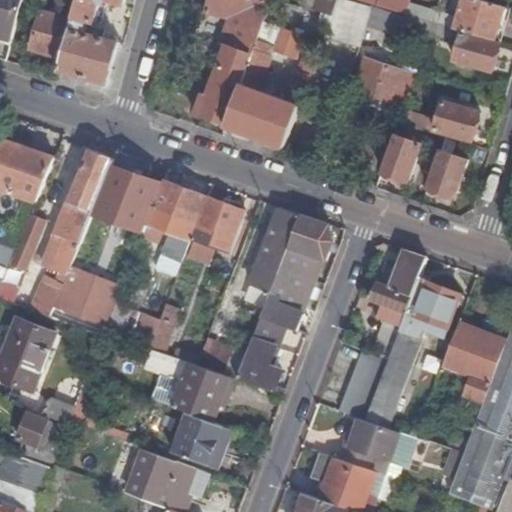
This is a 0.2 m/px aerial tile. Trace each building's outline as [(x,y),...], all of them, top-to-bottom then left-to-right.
[(0,0),(0,38),(13,43),(24,0),(0,0)] [(63,59),(60,71),(107,83),(119,43),(85,33),(88,20),(95,22),(101,4),(105,0),(124,6),(126,0),(79,0),(74,21),(63,59)] [(203,119),(227,127),(259,37),(271,0),(209,0),(206,14),(228,22),(218,50),(226,53),(203,119)] [(318,0),(301,0),(298,8),(314,12),(318,0)] [(339,0),(318,0),(314,12),(333,17),(339,0)] [(375,7),(351,0),(339,0),(333,17),(326,36),(362,46),(369,24),(375,7)] [(464,0),(456,30),(496,42),(506,8),(475,0),(464,0)] [(407,3),(404,15),(406,16),(433,24),(436,12),(407,3)] [(404,15),(375,7),(369,24),(400,34),(406,16),(404,15)] [(32,50),(63,59),(74,21),(43,12),(32,50)] [(406,16),(400,34),(418,40),(415,51),(424,54),(428,40),(434,24),(433,24),(406,16)] [(493,73),(501,43),(496,42),(456,30),(434,24),(428,40),(458,49),(455,62),(493,73)] [(259,37),(227,127),(286,148),(323,44),(310,39),(296,79),(292,78),(284,102),(259,92),(272,57),(271,56),(272,53),(296,61),(305,37),(280,29),(275,44),(259,37)] [(405,106),(416,75),(366,60),(355,91),(405,106)] [(435,131),(472,142),(481,114),(444,103),(435,131)] [(407,111),(405,126),(424,128),(425,113),(407,111)] [(395,135),(382,172),(409,182),(423,145),(395,135)] [(55,160),(2,142),(0,146),(0,191),(36,204),(55,160)] [(110,168),(113,162),(88,152),(65,211),(56,207),(51,221),(32,213),(19,245),(71,266),(93,212),(110,168)] [(440,152),(428,189),(456,199),(468,161),(440,152)] [(162,186),(110,168),(93,212),(108,217),(115,199),(120,201),(133,205),(145,209),(146,207),(153,209),(162,186)] [(205,198),(164,182),(162,186),(153,209),(148,222),(156,225),(161,213),(170,217),(167,226),(171,227),(165,245),(185,252),(190,239),(205,198)] [(244,213),(205,198),(190,239),(229,252),(244,213)] [(130,211),(133,205),(120,201),(118,207),(130,211)] [(299,215),(279,209),(251,283),(271,290),(299,215)] [(299,215),(271,290),(261,318),(284,326),(305,334),(315,310),(308,307),(326,261),(332,244),(339,247),(340,243),(342,230),(299,215)] [(426,259),(404,252),(398,268),(390,288),(378,284),(373,298),(384,303),(379,316),(386,319),(402,325),(419,280),(426,259)] [(315,310),(332,264),(326,261),(308,307),(315,310)] [(390,288),(398,268),(386,264),(378,284),(390,288)] [(366,418),(366,420),(389,428),(429,322),(449,329),(462,296),(419,280),(402,325),(389,360),(366,418)] [(64,285),(50,319),(59,323),(73,289),(64,285)] [(151,342),(160,320),(161,318),(144,312),(134,336),(151,342)] [(284,326),(261,318),(252,342),(273,350),(274,351),(284,326)] [(386,319),(372,354),(389,360),(402,325),(386,319)] [(33,393),(33,392),(56,336),(18,320),(5,351),(0,349),(0,380),(13,385),(33,393)] [(151,342),(148,349),(152,351),(163,355),(174,325),(160,320),(151,342)] [(507,342),(459,323),(443,364),(473,375),(465,394),(467,395),(456,423),(474,429),(507,342)] [(511,511),(511,328),(507,342),(474,429),(464,454),(450,493),(498,511),(497,511),(511,511)] [(231,349),(207,340),(197,366),(222,375),(231,349)] [(237,380),(275,393),(281,375),(266,369),(273,350),(252,342),(237,380)] [(222,375),(197,366),(163,355),(152,351),(151,355),(141,351),(136,364),(146,368),(184,383),(183,386),(176,407),(175,410),(187,414),(212,424),(229,377),(222,375)] [(372,354),(361,351),(340,408),(366,418),(389,360),(372,354)] [(154,399),(176,407),(183,386),(162,378),(154,399)] [(5,403),(42,417),(47,403),(33,392),(33,393),(13,385),(5,403)] [(42,417),(68,428),(71,422),(75,410),(52,401),(47,403),(42,417)] [(71,422),(83,426),(89,409),(78,404),(75,410),(71,422)] [(217,470),(226,447),(217,443),(223,428),(212,424),(187,414),(172,453),(217,470)] [(37,448),(46,424),(28,417),(19,441),(37,448)] [(345,446),(340,459),(354,464),(387,475),(395,452),(402,433),(389,428),(366,420),(359,418),(355,431),(350,447),(345,446)] [(37,448),(44,451),(54,426),(46,424),(37,448)] [(38,466),(51,471),(54,466),(67,431),(54,426),(44,451),(38,466)] [(226,447),(231,431),(223,428),(217,443),(226,447)] [(350,447),(355,431),(351,429),(345,446),(350,447)] [(395,452),(387,475),(398,479),(402,466),(407,468),(417,438),(416,437),(402,433),(395,452)] [(200,500),(210,474),(144,449),(132,480),(128,478),(122,491),(169,509),(176,511),(188,511),(194,498),(200,500)] [(339,504),(338,507),(353,511),(371,511),(375,501),(344,490),(354,464),(340,459),(321,453),(312,477),(322,481),(327,483),(321,498),(339,504)] [(4,504),(24,511),(35,511),(36,510),(45,488),(51,471),(38,466),(21,459),(4,504)] [(45,488),(55,492),(64,469),(54,466),(51,471),(45,488)] [(41,511),(48,511),(56,492),(55,492),(45,488),(36,510),(41,511)] [(353,511),(338,507),(306,496),(300,511),(353,511)] [(24,511),(4,504),(0,502),(0,511),(24,511)]
